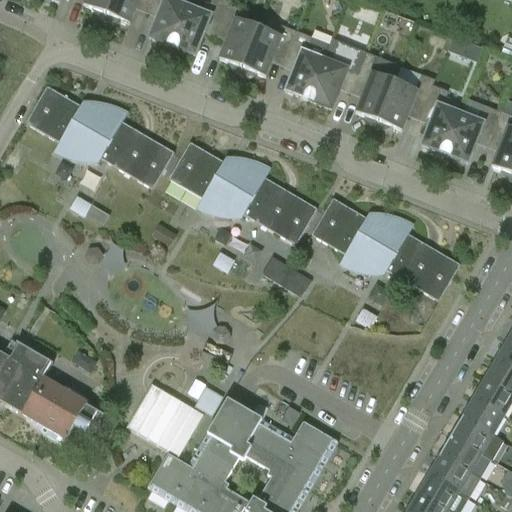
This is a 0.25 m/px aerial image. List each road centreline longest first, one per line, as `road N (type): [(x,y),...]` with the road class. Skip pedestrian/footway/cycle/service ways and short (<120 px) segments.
road 1 (residential): [(511,227),(332,148),(254,118),(226,116),(53,46)]
road 2 (residential): [(362,511),(511,257)]
